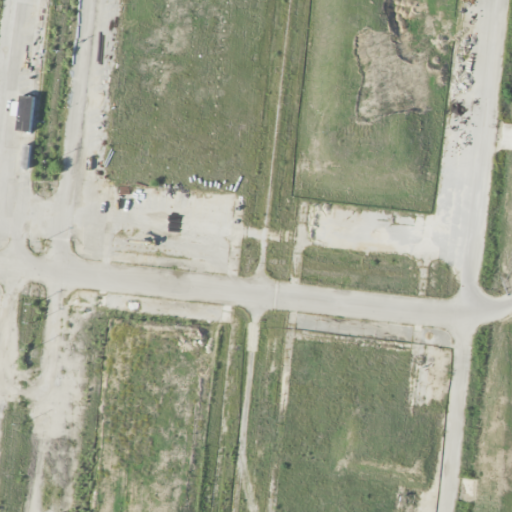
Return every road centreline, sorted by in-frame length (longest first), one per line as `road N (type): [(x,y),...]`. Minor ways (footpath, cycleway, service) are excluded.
road 1 (residential): [(0,264),(468,312),(511,301)]
road 2 (residential): [(446,511),(501,0)]
road 3 (residential): [(59,271),(88,0)]
road 4 (residential): [(19,266),(44,0)]
